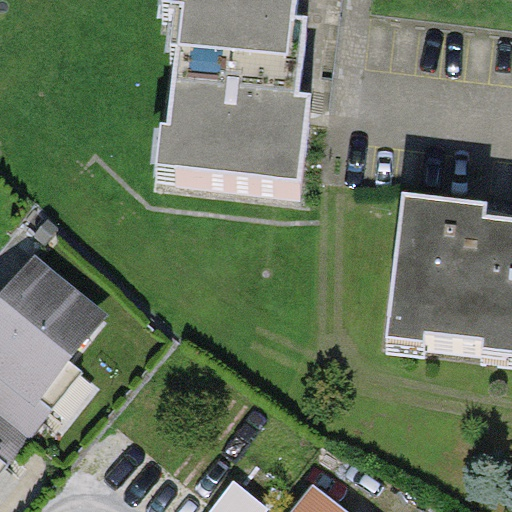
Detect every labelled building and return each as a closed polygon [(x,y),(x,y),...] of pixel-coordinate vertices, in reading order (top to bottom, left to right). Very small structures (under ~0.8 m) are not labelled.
[(172,0),(172,6),(162,6),(159,44),(181,46),(172,157),(162,157),(158,202),(305,213),(312,128),(299,127),(304,64),(287,62),(292,5),(308,6),(308,0),(172,0)] [(465,232),(384,225),(371,369),(402,371),(403,363),(467,369),(466,377),(511,381),(511,251),(464,247),(465,232)] [(0,374),(38,404),(99,327),(36,277),(0,321),(0,374)] [(216,511),(270,511),(276,505),(241,479),(216,511)] [(337,511),(316,494),(300,511),(337,511)]
